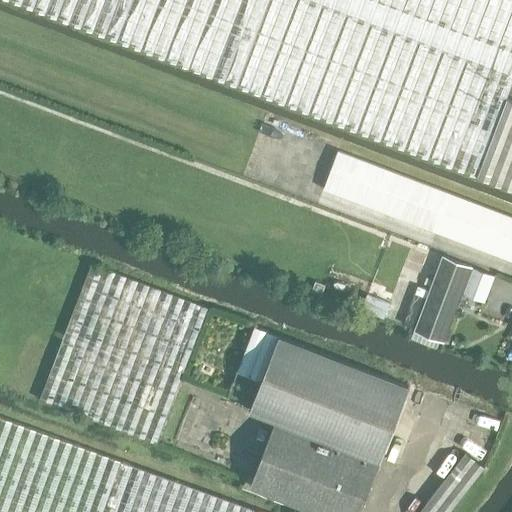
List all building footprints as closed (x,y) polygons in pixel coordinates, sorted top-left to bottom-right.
[(511,82),(511,0),(8,0),(31,8),(268,96),(511,188),(511,99),(506,98),(511,82)] [(323,188),(511,259),(511,216),(338,150),(323,188)] [(494,275),(473,267),(442,255),(414,330),(444,342),(463,292),(485,301),(494,275)] [(92,263),(40,398),(156,443),(208,308),(92,263)] [(384,314),(395,292),(375,282),(365,305),(384,314)] [(258,378),(247,407),(276,418),(250,485),(319,511),(361,511),(411,383),(254,323),(236,370),(258,378)] [(0,417),(0,511),(102,511),(121,460),(31,428),(0,417)] [(448,511),(484,467),(465,452),(417,511),(448,511)] [(121,460),(102,511),(264,511),(254,508),(254,510),(149,470),(121,460)]
